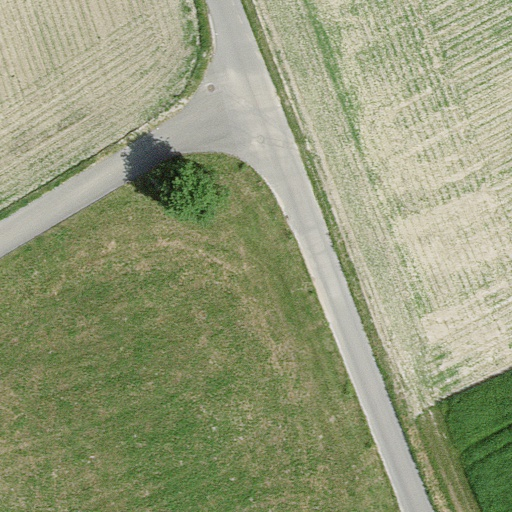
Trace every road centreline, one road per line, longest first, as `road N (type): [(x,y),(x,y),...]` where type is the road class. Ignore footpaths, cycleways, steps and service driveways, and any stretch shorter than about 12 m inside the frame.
road 1 (unclassified): [(226,0),(418,511)]
road 2 (track): [(257,88),(0,239)]
